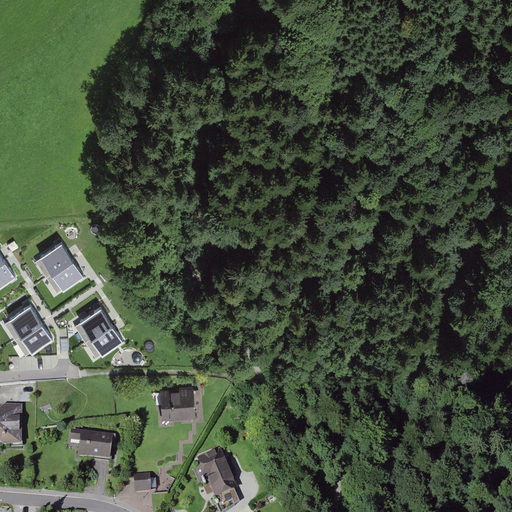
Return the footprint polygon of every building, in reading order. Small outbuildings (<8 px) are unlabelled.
[(62,243),(36,261),(58,294),(85,275),(62,243)] [(0,253),(0,286),(16,276),(0,253)] [(30,305),(4,324),(26,356),(53,338),(30,305)] [(101,307),(74,326),(97,358),(123,340),(101,307)] [(161,392),(162,419),(196,418),(195,391),(161,392)] [(0,442),(2,444),(12,444),(12,447),(22,447),(23,405),(3,405),(0,407),(0,442)] [(36,411),(40,419),(50,415),(46,407),(36,411)] [(81,445),(79,459),(99,462),(98,464),(110,466),(114,438),(72,432),(70,444),(81,445)] [(211,486),(220,507),(233,502),(229,493),(237,490),(219,450),(187,463),(196,483),(201,481),(205,489),(211,486)] [(134,476),(135,494),(152,493),(151,475),(134,476)]
